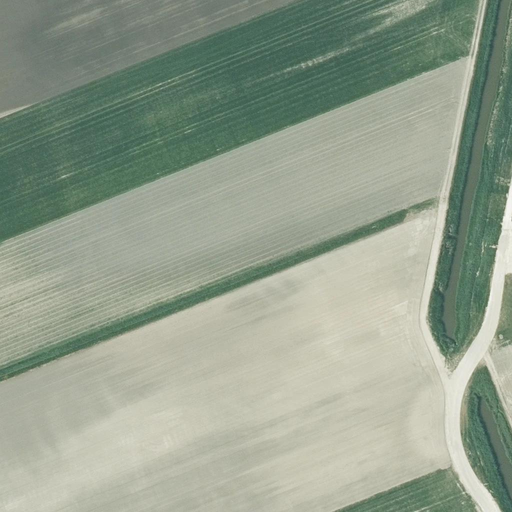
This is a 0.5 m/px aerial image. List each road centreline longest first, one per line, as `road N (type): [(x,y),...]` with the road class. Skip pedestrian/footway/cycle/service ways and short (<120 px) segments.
road 1 (unknown): [(442,205),(473,0)]
road 2 (track): [(442,205),(422,322),(452,398)]
